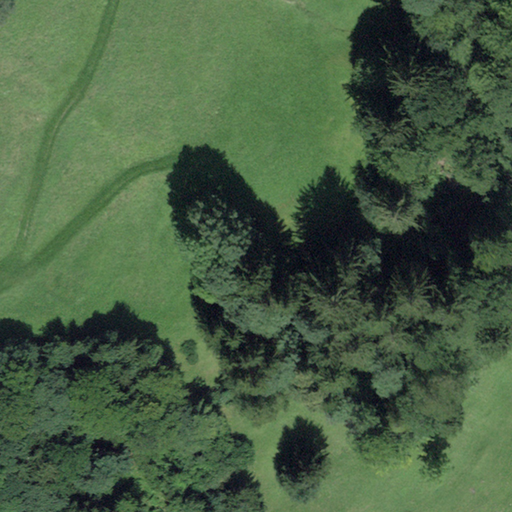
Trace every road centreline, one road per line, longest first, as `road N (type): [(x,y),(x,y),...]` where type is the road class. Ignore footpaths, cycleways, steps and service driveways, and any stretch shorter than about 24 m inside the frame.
road 1 (track): [(0,266),(17,274),(50,127),(84,76),(113,0)]
road 2 (track): [(0,285),(46,253),(126,175),(165,161)]
